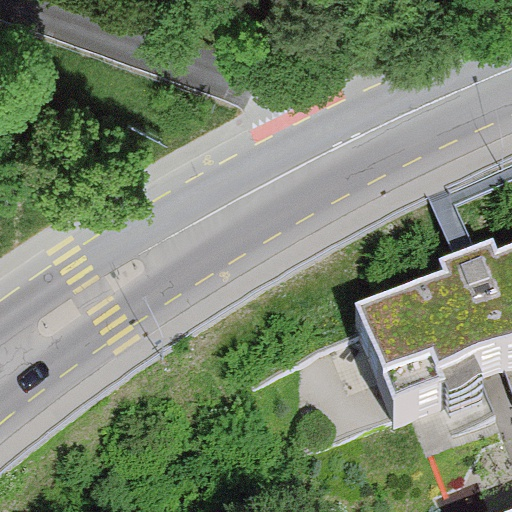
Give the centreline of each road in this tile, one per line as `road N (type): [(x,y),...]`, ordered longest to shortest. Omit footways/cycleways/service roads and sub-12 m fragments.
road 1 (secondary): [(0,365),(92,296),(303,164)]
road 2 (residential): [(18,0),(245,85),(303,164)]
road 3 (secondary): [(303,164),(511,67)]
